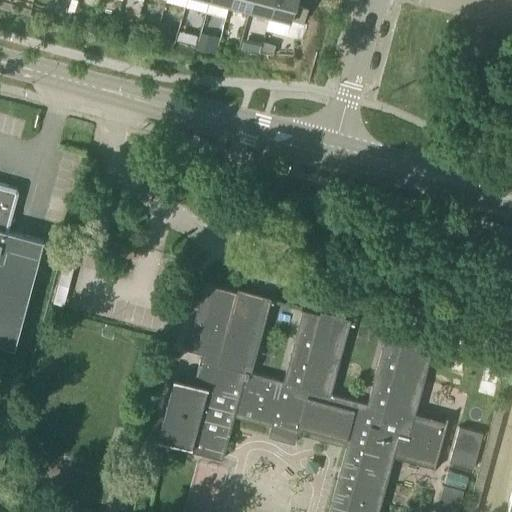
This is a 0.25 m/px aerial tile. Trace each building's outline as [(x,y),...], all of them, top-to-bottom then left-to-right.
[(253,0),(231,0),(231,3),(251,8),(253,0)] [(253,0),(251,8),(271,14),(275,0),(253,0)] [(275,0),(271,14),(304,22),(310,0),(275,0)] [(100,16),(103,21),(109,22),(115,19),(116,13),(113,8),(107,6),(102,10),(100,16)] [(347,15),(333,12),(330,24),(341,27),(344,28),(347,15)] [(219,37),(201,32),(196,50),(214,55),(219,37)] [(275,44),(263,42),(261,52),(272,55),(275,44)] [(316,53),(311,52),(303,79),(308,80),(316,53)] [(0,342),(14,347),(43,239),(8,229),(18,190),(17,187),(0,182),(0,342)] [(354,324),(354,322),(301,308),(301,310),(302,310),(283,380),(249,371),(249,370),(247,370),(266,300),(273,302),(273,301),(201,281),(201,283),(208,285),(191,347),(184,345),(183,347),(206,353),(205,359),(200,358),(194,382),(170,376),(170,378),(174,379),(159,437),(154,435),(154,437),(183,445),(183,448),(222,459),(234,415),(272,424),(268,436),(295,443),(298,431),(347,445),(328,511),(377,511),(393,455),(433,465),(432,470),(434,470),(448,416),(446,416),(445,419),(415,411),(433,345),(438,347),(438,345),(385,331),(385,332),(386,333),(367,403),(333,394),(352,324),(354,324)] [(450,461),(473,467),(482,432),(458,426),(450,461)] [(467,475),(448,470),(445,482),(464,486),(467,475)] [(444,484),(438,508),(455,511),(457,511),(464,489),(444,484)]
